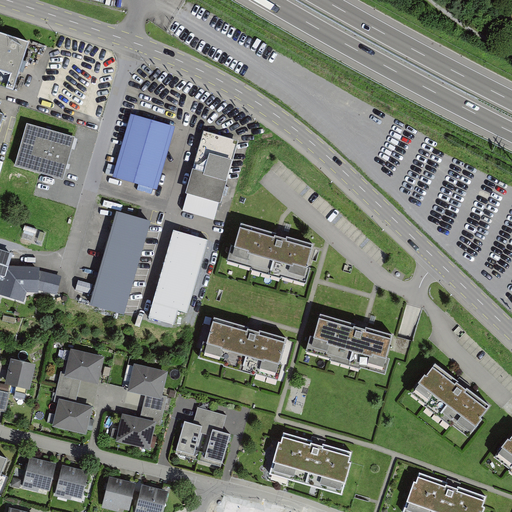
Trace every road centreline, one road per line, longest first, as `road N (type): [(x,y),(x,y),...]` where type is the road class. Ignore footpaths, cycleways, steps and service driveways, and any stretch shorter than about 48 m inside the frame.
road 1 (tertiary): [(511,332),(293,127),(222,82),(134,42)]
road 2 (motorway): [(267,0),(511,132)]
road 3 (residential): [(134,42),(70,268)]
road 4 (residential): [(0,432),(211,484)]
road 5 (motorway): [(511,100),(325,0)]
road 6 (tertiary): [(134,42),(3,0)]
